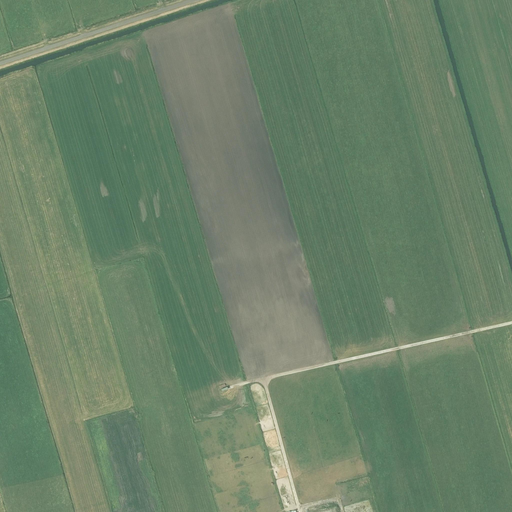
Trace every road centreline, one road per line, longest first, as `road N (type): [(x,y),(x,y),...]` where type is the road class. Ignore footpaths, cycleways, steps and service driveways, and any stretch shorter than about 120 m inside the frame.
road 1 (track): [(511,322),(268,377)]
road 2 (unclassified): [(0,63),(194,0)]
road 3 (track): [(268,377),(300,511)]
